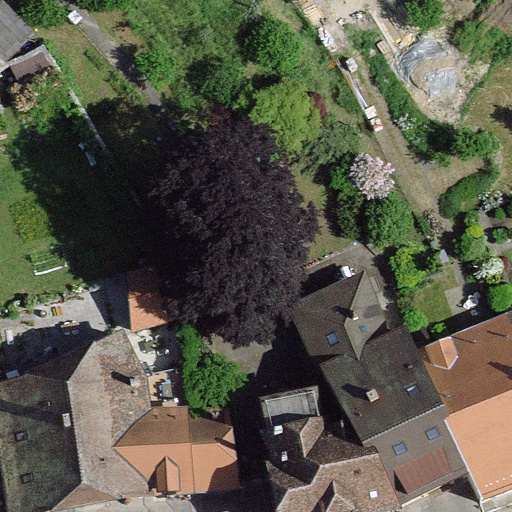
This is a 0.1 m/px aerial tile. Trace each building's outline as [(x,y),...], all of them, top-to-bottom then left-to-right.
[(3,0),(0,0),(0,52),(4,57),(32,30),(3,0)] [(176,258),(124,276),(142,328),(194,310),(176,258)] [(400,507),(469,472),(419,350),(409,327),(388,336),(366,271),(288,307),(352,422),(367,449),(374,446),(400,507)] [(511,489),(511,323),(507,312),(419,350),(469,472),(480,499),(511,489)] [(121,332),(0,380),(0,450),(9,511),(80,511),(120,507),(118,495),(150,493),(234,488),(225,403),(152,410),(147,373),(121,332)] [(276,511),(371,511),(400,507),(374,446),(367,449),(352,422),(327,437),(316,392),(260,404),(273,459),(264,461),(276,511)]
